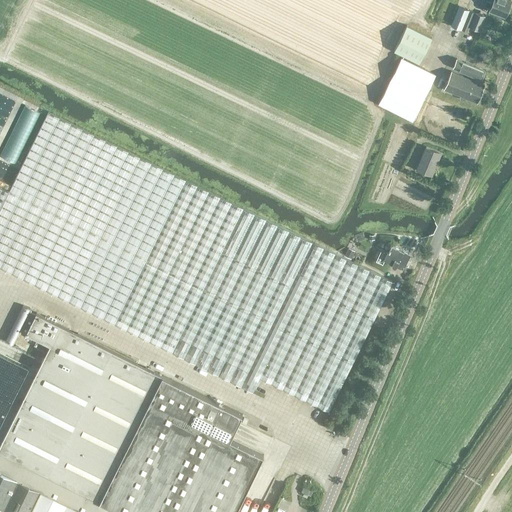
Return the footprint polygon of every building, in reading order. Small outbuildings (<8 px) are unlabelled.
[(509,0),(493,0),(493,2),(487,0),(486,0),(485,5),(490,7),(490,9),(505,15),(511,0),(509,0)] [(459,6),(451,25),(467,31),(462,44),(471,48),(478,30),(479,30),(485,16),(459,6)] [(432,37),(407,25),(394,50),(419,63),(432,37)] [(401,57),(378,103),(413,120),(436,74),(401,57)] [(482,80),(484,72),(486,70),(457,58),(453,68),(482,80)] [(466,98),(477,102),(484,85),(451,71),(444,88),(460,95),(460,98),(464,100),(466,98)] [(24,104),(1,155),(17,162),(40,111),(24,104)] [(260,377),(329,410),(393,281),(48,111),(11,190),(0,185),(0,266),(253,391),(260,377)] [(426,146),(417,168),(432,174),(441,152),(426,146)] [(397,265),(403,268),(409,254),(392,245),(384,259),(392,263),(392,264),(392,265),(393,266),(394,266),(395,266),(396,266),(396,265),(397,265)] [(351,258),(354,250),(349,248),(346,256),(351,258)] [(25,317),(32,320),(36,310),(23,304),(7,338),(14,342),(25,317)] [(235,511),(264,455),(231,438),(243,414),(163,375),(36,312),(26,332),(38,338),(34,345),(47,351),(0,444),(0,511),(235,511)]
